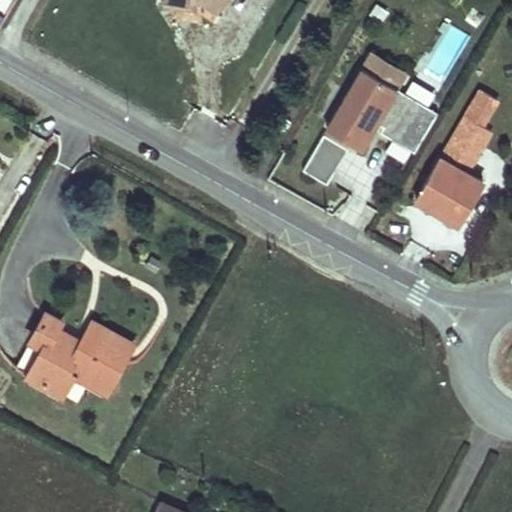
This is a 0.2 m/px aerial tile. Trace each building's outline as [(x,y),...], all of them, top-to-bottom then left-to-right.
[(195,9),(196,0),(189,0),(189,2),(175,0),(162,0),(162,3),(195,9)] [(175,0),(189,2),(189,0),(196,0),(219,12),(226,0),(175,0)] [(480,88),(496,99),(511,71),(511,39),(505,35),(491,57),(496,60),(480,88)] [(371,52),(362,67),(397,87),(405,72),(371,52)] [(362,67),(327,128),(361,147),(372,128),(376,122),(386,105),(397,87),(362,67)] [(412,77),(406,89),(428,101),(434,89),(412,77)] [(397,87),(376,122),(383,126),(380,130),(415,151),(438,112),(397,87)] [(482,124),(496,99),(480,88),(416,199),(459,223),(483,180),(467,171),(491,130),(482,124)] [(348,146),(324,133),(304,169),(327,182),(348,146)] [(260,250),(263,243),(256,239),(251,246),(260,250)] [(106,390),(132,342),(93,320),(81,341),(79,344),(71,339),(72,336),(56,327),(60,320),(47,312),(31,339),(44,346),(28,374),(61,393),(73,372),(74,370),(69,368),(70,364),(86,373),(84,378),(106,390)] [(81,341),(72,336),(71,339),(79,344),(81,341)] [(28,374),(44,346),(31,339),(15,367),(28,374)] [(86,373),(70,364),(69,368),(74,370),(73,372),(84,378),(86,373)] [(184,511),(159,501),(154,511),(184,511)]
